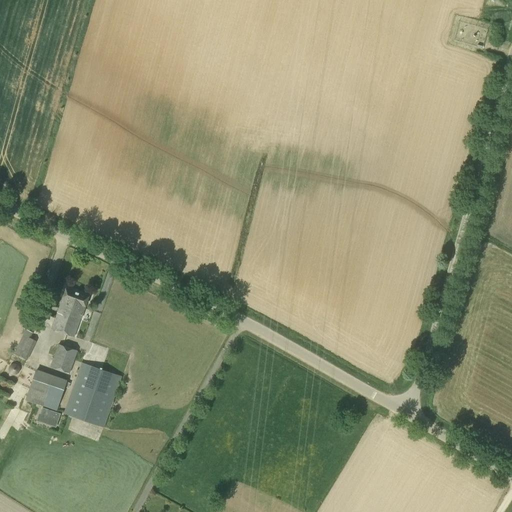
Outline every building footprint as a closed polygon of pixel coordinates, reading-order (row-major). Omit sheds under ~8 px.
[(63,332),(77,292),(66,288),(52,328),(63,332)] [(77,292),(63,332),(74,336),(88,296),(77,292)] [(27,360),(36,341),(30,338),(33,332),(24,328),(21,334),(23,334),(14,353),(27,360)] [(77,350),(58,344),(54,355),(50,354),(48,359),(52,361),(50,366),(70,373),(77,350)] [(105,427),(122,376),(81,362),(64,413),(105,427)] [(66,382),(67,380),(36,369),(25,399),(56,410),(64,387),(66,382)] [(35,411),(32,419),(34,420),(32,423),(54,432),(59,421),(35,411)]
